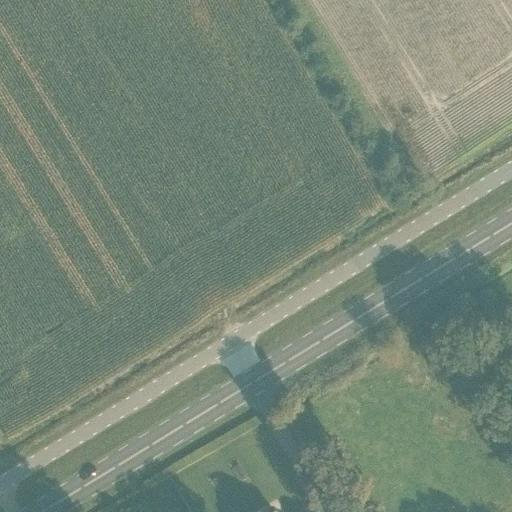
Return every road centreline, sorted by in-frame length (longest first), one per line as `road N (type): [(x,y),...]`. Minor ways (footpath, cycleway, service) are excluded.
road 1 (unclassified): [(0,485),(511,167)]
road 2 (primary): [(41,511),(511,221)]
